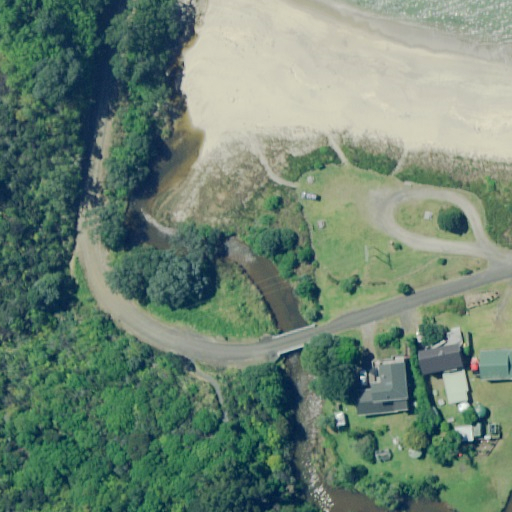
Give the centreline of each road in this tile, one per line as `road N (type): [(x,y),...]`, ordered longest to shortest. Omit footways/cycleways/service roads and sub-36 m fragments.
road 1 (unclassified): [(127,0),(83,212),(86,259),(105,294),(155,335),(213,353),(333,326)]
road 2 (unclassified): [(511,270),(333,326)]
